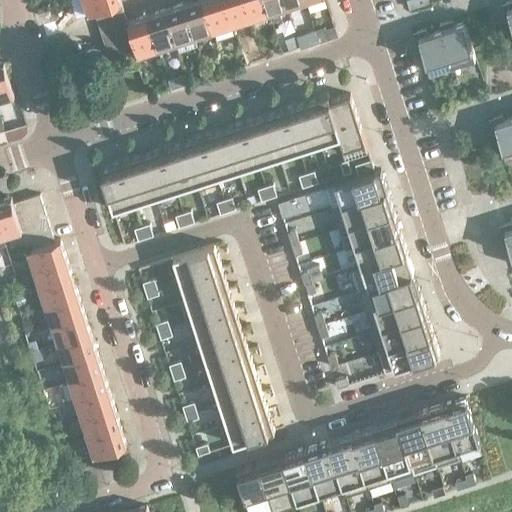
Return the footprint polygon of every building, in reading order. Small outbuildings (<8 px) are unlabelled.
[(121,1),(120,0),(84,0),(88,12),(95,9),(121,1)] [(213,29),(203,0),(190,0),(184,2),(194,35),(213,29)] [(232,24),(223,0),(203,0),(213,29),(232,24)] [(250,18),(244,0),(223,0),(232,24),(250,18)] [(269,12),(264,0),(244,0),(250,18),(269,12)] [(287,6),(285,0),(264,0),(269,12),(287,6)] [(125,13),(121,1),(95,9),(98,22),(125,13)] [(194,35),(184,2),(165,8),(176,41),(194,35)] [(176,41),(165,8),(147,14),(157,47),(176,41)] [(129,24),(128,20),(125,13),(98,22),(102,33),(129,24)] [(157,47),(147,14),(128,20),(129,24),(133,35),(136,48),(138,53),(157,47)] [(476,56),(464,21),(450,26),(448,20),(439,23),(441,28),(453,64),(476,56)] [(133,35),(129,24),(102,33),(106,44),(133,35)] [(441,28),(428,33),(426,27),(417,30),(430,71),(453,64),(441,28)] [(136,48),(133,35),(106,44),(110,56),(136,48)] [(0,97),(15,93),(4,60),(0,61),(0,97)] [(362,128),(350,92),(330,99),(329,99),(340,135),(339,135),(345,154),(367,146),(368,146),(362,128)] [(329,99),(330,99),(328,93),(306,100),(320,141),(339,135),(340,135),(329,99)] [(320,141),(306,100),(286,107),(299,148),(320,141)] [(299,148),(286,107),(265,113),(278,155),(299,148)] [(278,155),(265,113),(245,120),(258,161),(278,155)] [(511,116),(504,119),(502,113),(493,116),(506,157),(511,155),(511,116)] [(258,161),(245,120),(224,127),(237,168),(258,161)] [(237,168),(224,127),(204,133),(217,174),(237,168)] [(217,174),(204,133),(183,140),(196,181),(217,174)] [(196,181),(183,140),(162,147),(176,188),(196,181)] [(176,188),(162,147),(142,153),(155,194),(176,188)] [(155,194),(142,153),(121,160),(135,201),(155,194)] [(340,160),(344,172),(351,170),(348,158),(340,160)] [(374,169),(371,158),(363,160),(367,172),(374,169)] [(135,201),(121,160),(100,167),(113,208),(115,207),(135,201)] [(367,172),(363,160),(355,163),(359,174),(367,172)] [(342,203),(387,188),(381,167),(375,169),(374,169),(367,172),(359,174),(354,176),(326,185),(332,206),(342,203)] [(314,169),(307,171),(310,183),(318,180),(314,169)] [(310,183),(307,171),(299,174),(303,185),(310,183)] [(273,182),(266,184),(269,196),(277,193),(273,182)] [(269,196),(266,184),(258,187),(262,198),(269,196)] [(339,226),(394,209),(387,188),(342,203),(332,206),(339,226)] [(44,204),(40,193),(40,192),(13,201),(17,213),(44,204)] [(21,224),(17,213),(13,201),(11,195),(0,198),(0,225),(3,235),(22,228),(21,224)] [(232,195),(225,198),(228,209),(236,207),(232,195)] [(292,204),(289,197),(278,200),(280,208),(292,204)] [(228,209),(225,198),(217,200),(220,212),(228,209)] [(47,216),(44,204),(17,213),(21,224),(47,216)] [(191,208),(183,211),(187,222),(195,220),(191,208)] [(355,244),(401,229),(394,209),(339,226),(345,247),(355,244)] [(187,222),(183,211),(176,213),(179,225),(187,222)] [(51,227),(47,216),(21,224),(22,228),(24,235),(51,227)] [(511,221),(511,220),(503,223),(511,251),(511,221)] [(150,222),(142,224),(146,236),(154,233),(150,222)] [(146,236),(142,224),(134,227),(138,238),(146,236)] [(55,239),(51,227),(24,235),(28,247),(55,239)] [(288,230),(291,242),(299,239),(295,228),(288,230)] [(355,244),(362,264),(407,250),(401,229),(355,244)] [(67,256),(61,237),(55,239),(28,247),(27,248),(33,266),(67,256)] [(222,264),(215,243),(215,242),(173,255),(174,257),(180,277),(222,264)] [(294,251),(298,262),(305,260),(302,248),(294,251)] [(368,285),(414,270),(410,257),(408,252),(407,250),(362,265),(352,268),(359,288),(368,285)] [(73,274),(67,256),(33,266),(39,285),(73,274)] [(228,284),(222,265),(222,264),(180,277),(187,297),(228,284)] [(301,271),(304,283),(312,280),(308,269),(301,271)] [(365,309),(421,291),(414,270),(368,285),(359,288),(365,309)] [(79,293),(73,274),(39,285),(45,303),(79,293)] [(155,277),(143,280),(145,288),(157,284),(155,277)] [(313,281),(305,283),(309,292),(316,290),(313,281)] [(160,292),(157,284),(145,288),(148,296),(160,292)] [(235,305),(228,285),(228,284),(187,297),(194,318),(235,305)] [(381,326),(427,311),(421,291),(365,309),(369,321),(372,329),(381,326)] [(85,311),(79,293),(45,303),(51,322),(85,311)] [(241,325),(235,306),(235,305),(194,318),(200,339),(241,325)] [(314,312),(318,324),(325,321),(322,310),(314,312)] [(91,330),(85,311),(51,322),(57,340),(91,330)] [(434,332),(427,311),(381,326),(372,329),(379,350),(434,332)] [(168,318),(156,321),(159,329),(170,325),(168,318)] [(173,333),(170,325),(159,329),(161,337),(173,333)] [(248,346),(242,326),(241,325),(200,339),(207,359),(248,346)] [(97,348),(91,330),(57,340),(63,359),(97,348)] [(321,333),(324,345),(332,342),(328,331),(321,333)] [(440,352),(434,332),(379,350),(385,370),(413,361),(440,352)] [(255,366),(248,347),(248,346),(207,359),(214,380),(255,366)] [(102,367),(97,348),(63,359),(69,377),(102,367)] [(327,354),(331,365),(339,363),(335,351),(327,354)] [(181,359),(169,363),(172,370),(183,367),(181,359)] [(261,387),(255,368),(255,367),(255,366),(214,380),(220,400),(261,387)] [(108,385),(102,367),(69,377),(75,396),(108,385)] [(186,374),(183,367),(172,370),(174,378),(186,374)] [(346,375),(335,378),(338,386),(349,382),(346,375)] [(114,404),(108,385),(75,396),(81,414),(114,404)] [(268,408),(262,388),(261,387),(220,400),(227,421),(268,408)] [(481,444),(465,394),(442,402),(458,451),(481,444)] [(194,400),(183,404),(185,412),(197,408),(194,400)] [(420,409),(437,464),(460,457),(458,451),(442,402),(420,409)] [(120,422),(114,404),(81,414),(87,433),(120,422)] [(199,415),(197,408),(185,412),(188,419),(199,415)] [(275,428),(268,409),(268,408),(227,421),(234,442),(275,429),(275,428)] [(437,464),(420,409),(397,417),(414,472),(437,464)] [(397,417),(374,424),(389,470),(392,479),(414,472),(397,417)] [(127,442),(120,422),(87,433),(93,453),(127,442)] [(388,470),(373,424),(352,431),(367,477),(388,470)] [(367,477),(352,431),(328,439),(344,488),(346,494),(370,486),(367,477)] [(344,488),(328,439),(305,446),(321,496),(344,488)] [(208,441),(196,445),(199,453),(210,449),(208,441)] [(321,496),(305,446),(283,453),(297,499),(299,503),(321,496)] [(297,499),(283,453),(261,460),(267,480),(275,506),(297,499)] [(267,480),(261,460),(237,468),(251,511),(277,511),(275,506),(267,480)] [(476,481),(473,471),(465,473),(466,476),(469,484),(476,481)] [(469,484),(466,476),(455,480),(457,487),(469,484)] [(446,491),(444,483),(432,487),(434,495),(446,491)] [(409,503),(405,492),(398,494),(401,505),(409,503)] [(381,511),(385,511),(381,499),(374,502),(375,506),(377,511),(381,511)]
